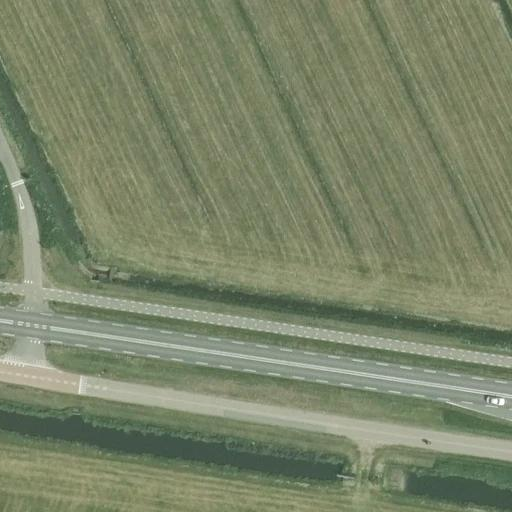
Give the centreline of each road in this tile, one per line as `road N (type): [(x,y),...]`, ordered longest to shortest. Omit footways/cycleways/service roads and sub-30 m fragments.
road 1 (unclassified): [(511,451),(21,376)]
road 2 (primary): [(511,398),(31,326)]
road 3 (unclassified): [(31,326),(23,201),(0,145)]
